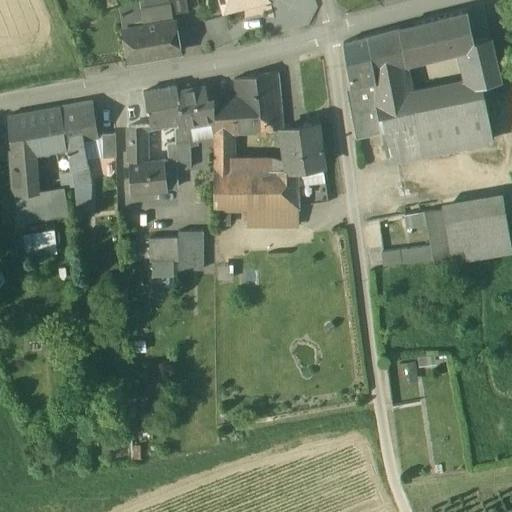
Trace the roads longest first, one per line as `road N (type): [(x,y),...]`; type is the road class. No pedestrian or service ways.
road 1 (residential): [(393,481),(336,32)]
road 2 (residential): [(336,32),(0,103)]
road 3 (residential): [(460,0),(336,32)]
